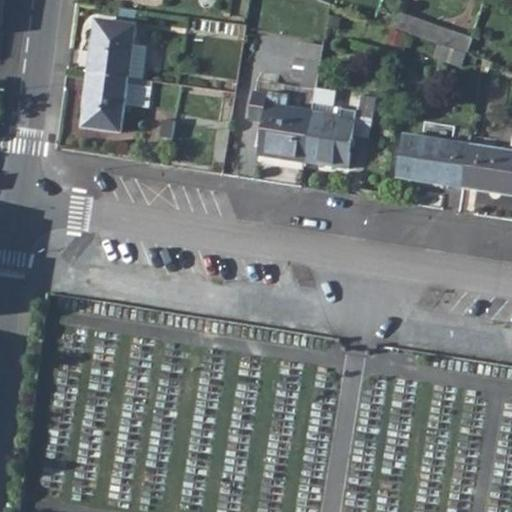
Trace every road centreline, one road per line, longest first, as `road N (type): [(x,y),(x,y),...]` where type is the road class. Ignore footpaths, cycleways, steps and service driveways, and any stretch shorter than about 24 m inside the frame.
road 1 (residential): [(19,205),(511,281)]
road 2 (residential): [(19,205),(47,0)]
road 3 (residential): [(0,348),(19,205)]
